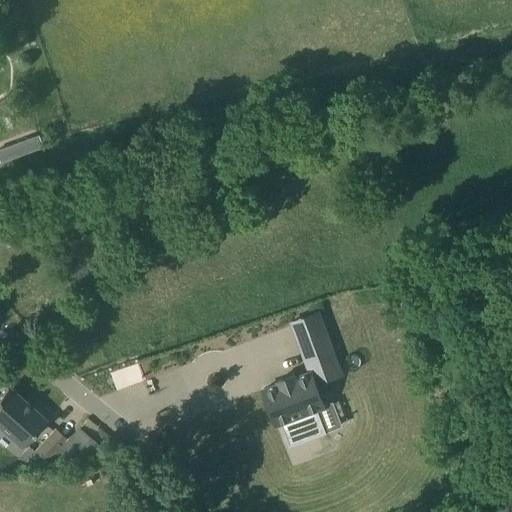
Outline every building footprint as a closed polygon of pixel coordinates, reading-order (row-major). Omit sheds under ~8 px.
[(0,161),(0,162),(43,144),(38,131),(0,147),(0,161)] [(0,249),(50,225),(44,214),(38,201),(0,219),(0,249)] [(280,422),(289,445),(326,431),(317,408),(324,405),(316,384),(342,374),(324,328),(297,338),(310,371),(295,377),(294,373),(277,379),(279,383),(263,389),(276,423),(280,422)] [(8,387),(0,395),(0,425),(22,445),(45,420),(8,387)] [(59,450),(74,465),(95,444),(80,429),(59,450)] [(55,430),(35,452),(46,462),(66,439),(55,430)]
